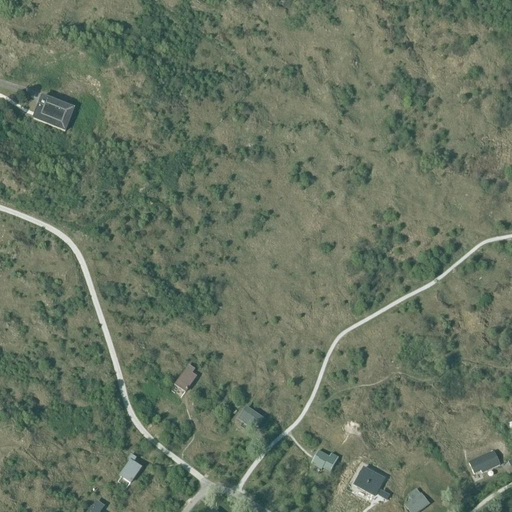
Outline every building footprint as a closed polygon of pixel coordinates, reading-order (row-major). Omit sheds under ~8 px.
[(42,98),(33,120),(65,133),(74,110),(42,98)] [(194,371),(188,366),(174,386),(185,393),(196,378),(191,375),(194,371)] [(255,432),(263,420),(246,409),(238,420),(255,432)] [(318,453),(319,452),(318,452),(312,464),(316,466),(315,467),(322,471),(323,469),(330,473),(329,474),(330,474),(339,459),(338,458),(338,459),(332,455),(331,454),(329,459),(318,453)] [(493,453),(469,464),(474,475),(481,472),(482,474),(499,466),(493,453)] [(128,460),(131,462),(120,477),(130,484),(141,469),(133,463),(136,459),(131,456),(128,460)] [(360,480),(356,488),(367,495),(368,494),(374,497),(384,480),(363,469),(358,479),(360,480)] [(408,497),(412,502),(405,507),(409,511),(419,511),(428,505),(421,495),(420,496),(416,491),(408,497)] [(381,493),(379,498),(386,501),(388,497),(381,493)] [(92,510),(91,509),(88,511),(100,511),(103,508),(97,503),(92,510)]
